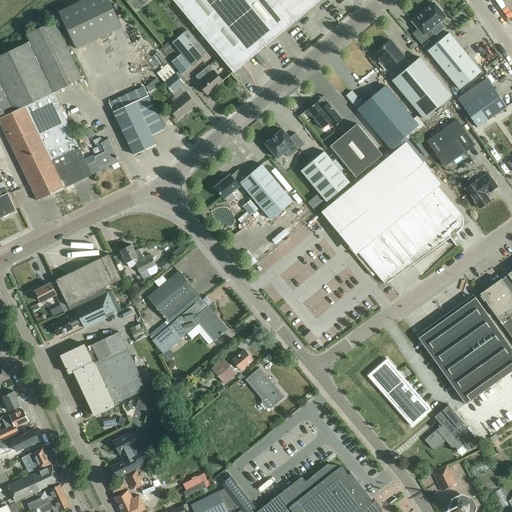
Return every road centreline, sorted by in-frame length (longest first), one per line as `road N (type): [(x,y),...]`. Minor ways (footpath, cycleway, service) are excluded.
road 1 (primary): [(159,185),(382,0)]
road 2 (tertiary): [(110,511),(0,283)]
road 3 (unclassified): [(314,369),(511,227)]
road 4 (primary): [(314,369),(159,185)]
road 5 (tertiary): [(0,334),(86,511)]
road 6 (primary): [(427,511),(314,369)]
road 7 (tertiary): [(0,262),(159,185)]
